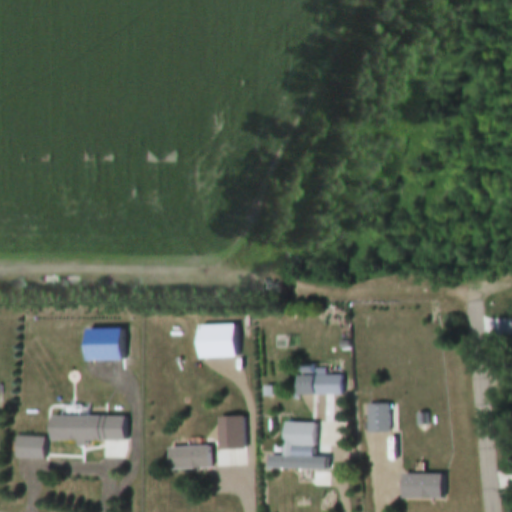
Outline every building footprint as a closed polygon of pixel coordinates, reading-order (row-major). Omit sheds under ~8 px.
[(313,377),(313,397),(343,397),(343,377),(313,377)] [(389,406),(368,406),(368,435),(389,435),(389,406)] [(220,453),(244,453),(244,419),(220,419),(220,453)] [(69,420),(60,420),(60,472),(69,472),(69,420)] [(45,439),(17,439),(17,462),(45,462),(45,439)] [(211,472),(210,449),(170,449),(171,472),(211,472)] [(328,459),(270,459),(270,472),(328,472),(328,459)]
